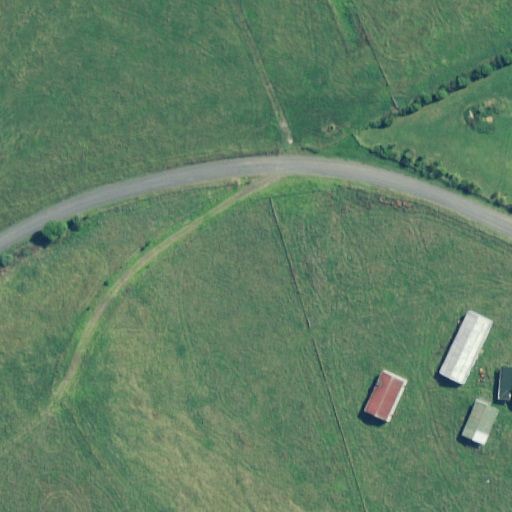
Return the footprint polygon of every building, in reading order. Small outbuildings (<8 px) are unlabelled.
[(452,299),(444,277),(410,289),(414,297),(408,300),(414,318),(423,315),(421,310),(452,299)] [(494,322),(471,311),(441,373),(465,384),(494,322)] [(511,367),(503,366),(499,400),(511,401),(511,367)] [(409,382),(385,370),(366,411),(389,422),(409,382)] [(502,409),(480,399),(464,435),(475,440),(479,432),(490,437),(502,409)]
